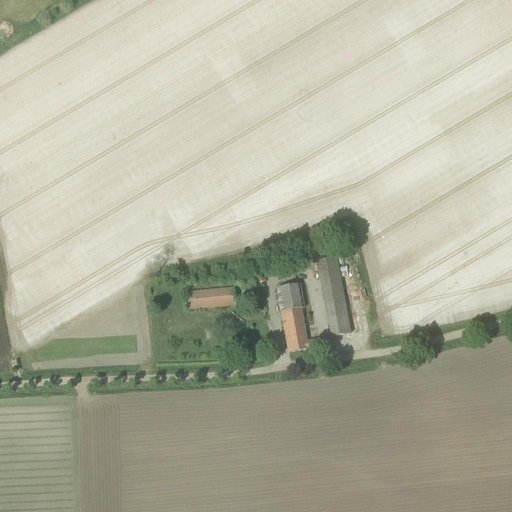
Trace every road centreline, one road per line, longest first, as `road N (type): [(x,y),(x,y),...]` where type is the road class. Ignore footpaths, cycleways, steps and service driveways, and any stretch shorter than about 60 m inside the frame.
road 1 (unclassified): [(0,386),(245,374),(336,360)]
road 2 (track): [(336,360),(511,319)]
